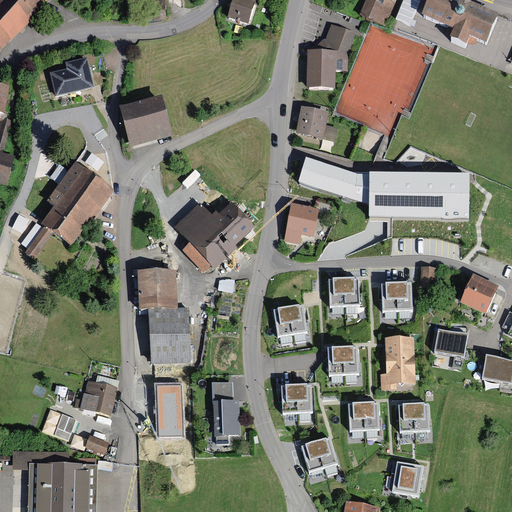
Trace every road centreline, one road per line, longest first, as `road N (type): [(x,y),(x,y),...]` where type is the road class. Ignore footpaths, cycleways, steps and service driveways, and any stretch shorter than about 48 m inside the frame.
road 1 (residential): [(134,182),(123,230),(128,461)]
road 2 (residential): [(263,261),(250,337),(256,403),(306,511)]
road 3 (residential): [(511,288),(444,261),(263,261)]
road 4 (residential): [(279,106),(249,110),(166,149),(134,182)]
road 5 (residential): [(134,182),(113,144),(122,31)]
road 6 (residential): [(279,106),(263,261)]
road 7 (residential): [(122,31),(71,37),(0,66)]
